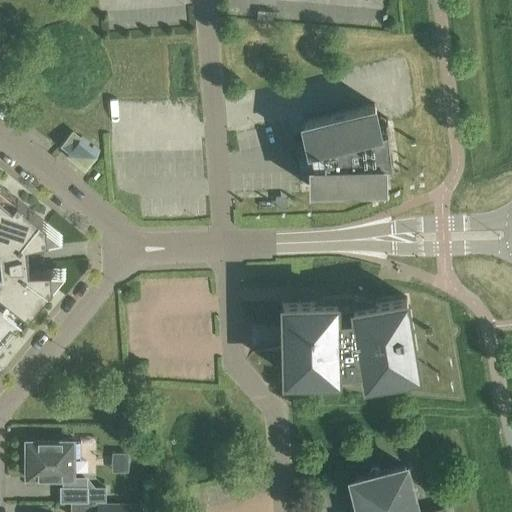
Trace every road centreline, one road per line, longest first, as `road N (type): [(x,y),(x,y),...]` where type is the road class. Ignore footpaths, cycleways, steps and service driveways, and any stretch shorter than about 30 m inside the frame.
road 1 (residential): [(223,243),(234,366),(275,410),(285,511)]
road 2 (unclassified): [(223,243),(204,0)]
road 3 (unclassified): [(276,241),(511,234)]
road 4 (residential): [(138,249),(0,410)]
road 5 (residential): [(138,249),(0,134)]
